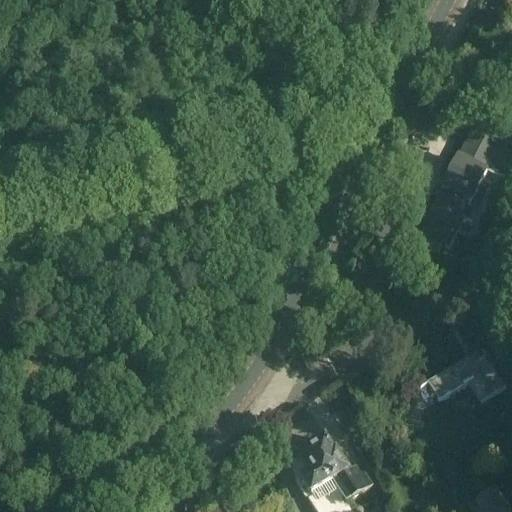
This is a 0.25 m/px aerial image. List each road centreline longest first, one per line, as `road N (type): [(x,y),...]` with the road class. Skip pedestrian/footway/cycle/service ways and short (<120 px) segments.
road 1 (tertiary): [(254,373),(448,0)]
road 2 (residential): [(254,373),(282,383),(324,374),(511,261)]
road 3 (tertiary): [(76,511),(204,428),(254,373)]
